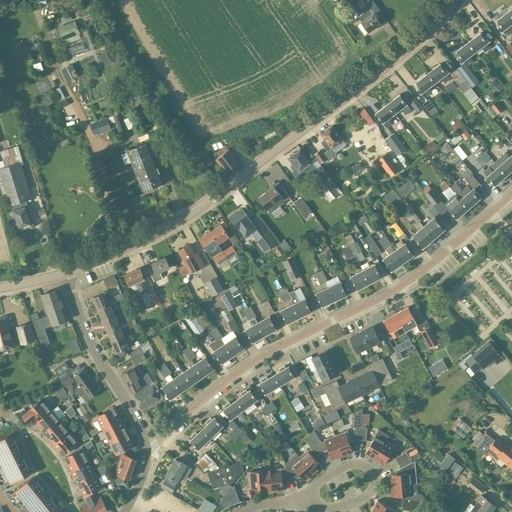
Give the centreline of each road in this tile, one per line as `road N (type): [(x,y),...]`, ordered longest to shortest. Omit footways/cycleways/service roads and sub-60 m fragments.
road 1 (tertiary): [(65,273),(205,204),(381,70),(456,0)]
road 2 (residential): [(148,452),(221,384),(413,279),(511,193)]
road 3 (residential): [(148,452),(84,329),(65,273)]
road 4 (residential): [(308,498),(334,508),(369,495),(375,481),(355,465),(316,485)]
